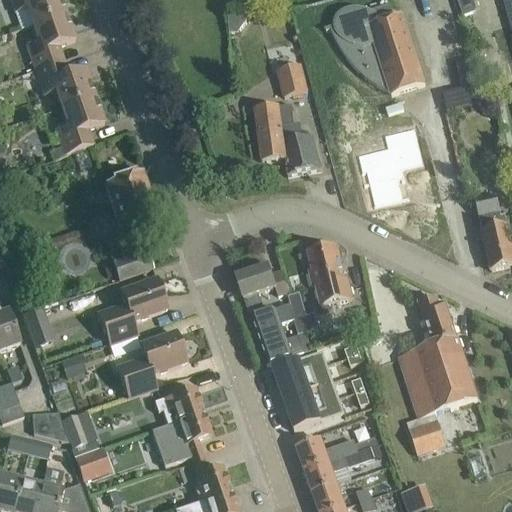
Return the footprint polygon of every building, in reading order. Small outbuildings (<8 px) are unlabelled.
[(27,10),(33,28),(66,17),(60,0),(9,0),(15,15),(27,10)] [(457,0),(463,18),(476,14),(471,0),(457,0)] [(511,0),(503,0),(511,31),(511,0)] [(391,95),(392,98),(426,87),(403,17),(395,20),(391,7),(370,14),(362,12),(356,11),(354,11),(351,11),(349,12),(345,13),(344,14),(340,16),(338,18),(337,19),(335,21),(334,25),(334,26),(334,28),(325,32),(327,33),(331,32),(332,35),(334,40),(335,43),(336,46),(338,48),(340,52),(348,64),(350,66),(357,74),(360,77),(372,86),(376,89),(384,93),(387,94),(391,95)] [(27,50),(36,74),(64,64),(59,49),(75,44),(66,17),(33,28),(39,46),(27,50)] [(457,65),(463,90),(480,86),(474,61),(457,65)] [(56,94),(62,111),(95,100),(86,73),(69,78),(64,64),(36,74),(44,98),(56,94)] [(278,73),(284,100),(308,94),(301,67),(278,73)] [(444,97),(448,113),(487,104),(483,87),(444,97)] [(95,100),(62,111),(69,129),(56,133),(65,158),(94,148),(89,133),(105,127),(95,100)] [(256,112),(261,149),(304,141),(301,126),(294,126),(292,107),(256,112)] [(388,150),(357,157),(361,174),(366,173),(374,209),(401,203),(395,179),(400,178),(399,171),(421,165),(413,130),(385,137),(388,150)] [(304,141),(261,149),(263,165),(286,162),(288,179),(322,173),(312,139),(304,141)] [(113,266),(119,284),(134,279),(153,272),(147,254),(144,255),(134,228),(158,220),(143,175),(106,187),(124,244),(120,246),(125,262),(113,266)] [(475,204),(492,274),(511,268),(511,243),(506,217),(502,218),(497,199),(475,204)] [(310,274),(313,286),(314,291),(317,290),(323,310),(334,307),(353,302),(348,282),(345,282),(337,248),(308,256),(313,273),(310,274)] [(237,281),(244,302),(244,301),(250,316),(264,311),(259,297),(276,290),(279,299),(290,295),(286,285),(282,274),(272,277),(269,269),(237,281)] [(126,309),(99,319),(109,348),(138,338),(133,325),(168,313),(157,283),(121,296),(126,309)] [(300,295),(287,299),(290,307),(295,323),(299,338),(320,331),(316,316),(307,319),(300,295)] [(433,349),(399,360),(405,379),(420,422),(408,426),(419,459),(447,449),(437,419),(480,404),(475,392),(468,370),(454,329),(447,306),(440,309),(437,301),(419,307),(433,349)] [(290,307),(251,321),(268,369),(305,355),(299,338),(295,323),(290,307)] [(42,313),(23,320),(35,354),(54,347),(42,313)] [(8,316),(0,318),(0,355),(20,348),(8,316)] [(128,401),(154,392),(156,391),(152,379),(187,367),(176,337),(140,349),(145,363),(118,373),(128,401)] [(351,354),(353,364),(363,361),(360,351),(351,354)] [(61,366),(67,383),(87,376),(81,359),(61,366)] [(313,359),(270,375),(275,389),(280,404),(286,420),(292,436),(294,443),(336,426),(313,359)] [(363,361),(353,364),(357,375),(366,372),(363,361)] [(352,383),(357,397),(367,394),(362,380),(352,383)] [(11,388),(0,391),(0,401),(14,396),(11,388)] [(204,416),(195,391),(155,406),(159,416),(164,414),(169,429),(179,425),(178,425),(204,416)] [(367,394),(357,397),(359,403),(368,400),(367,394)] [(0,401),(0,415),(19,409),(14,396),(0,401)] [(19,409),(0,415),(0,426),(1,429),(23,422),(19,409)] [(191,461),(192,464),(204,460),(198,445),(212,440),(204,416),(178,425),(179,425),(169,429),(152,435),(165,471),(191,461)] [(33,439),(55,445),(46,419),(32,420),(33,439)] [(55,445),(69,448),(59,419),(46,419),(55,445)] [(74,457),(88,452),(75,419),(61,424),(74,457)] [(10,452),(30,457),(33,444),(13,439),(12,444),(10,452)] [(297,451),(305,474),(379,448),(376,440),(356,448),(355,444),(325,454),(321,442),(297,451)] [(33,444),(30,457),(50,462),(52,454),(53,449),(33,444)] [(305,474),(313,497),(337,488),(333,476),(348,471),(349,473),(375,464),(375,462),(383,459),(379,448),(305,474)] [(84,487),(112,477),(103,451),(75,461),(84,487)] [(192,464),(206,503),(231,494),(223,470),(209,475),(204,460),(192,464)] [(88,511),(80,488),(61,495),(59,495),(63,480),(47,475),(43,490),(36,511),(88,511)] [(0,511),(15,511),(22,485),(2,480),(0,488),(0,511)] [(15,511),(36,511),(43,490),(22,485),(15,511)] [(313,497),(318,511),(343,511),(346,511),(337,488),(313,497)] [(357,496),(360,507),(373,503),(369,492),(357,496)] [(237,511),(231,494),(206,503),(206,504),(183,511),(237,511)] [(105,499),(109,511),(122,511),(117,495),(105,499)] [(375,511),(373,503),(360,507),(362,511),(375,511)]
